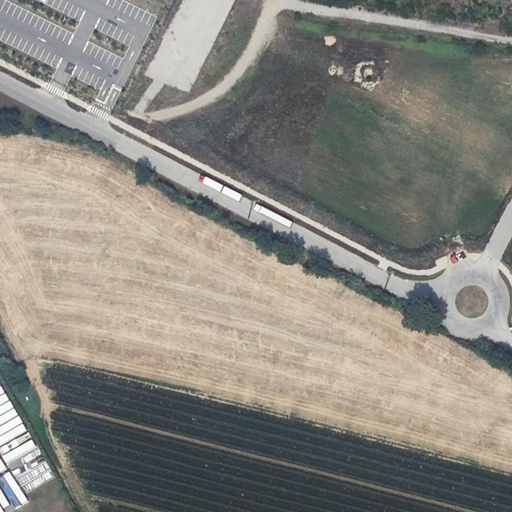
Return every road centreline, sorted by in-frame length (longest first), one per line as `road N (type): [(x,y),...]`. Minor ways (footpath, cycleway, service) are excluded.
road 1 (unclassified): [(442,297),(398,288),(0,81)]
road 2 (track): [(92,128),(177,108),(224,86),(278,4),(511,42)]
